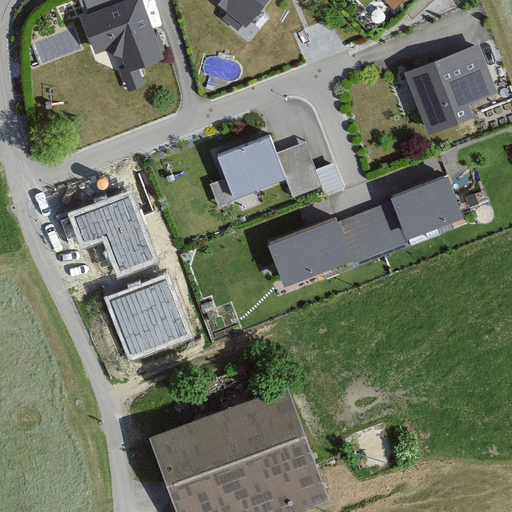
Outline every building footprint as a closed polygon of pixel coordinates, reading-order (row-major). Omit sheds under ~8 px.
[(100,54),(114,50),(127,59),(132,71),(125,74),(131,93),(147,87),(142,71),(166,63),(144,0),(137,0),(127,4),(125,0),(85,0),(92,18),(87,19),(100,54)] [(209,0),(222,10),(218,16),(239,32),(245,25),(251,29),(273,0),(209,0)] [(409,0),(381,0),(380,1),(396,15),(409,0)] [(409,73),(431,135),(479,117),(475,106),(500,96),(482,46),(409,73)] [(278,152),(270,132),(218,154),(228,177),(212,183),(221,204),(286,177),(294,195),(323,183),(305,140),(278,152)] [(452,176),(395,199),(412,241),(468,218),(452,176)] [(106,240),(118,275),(156,262),(131,188),(66,211),(79,249),(106,240)] [(393,232),(382,207),(345,223),(343,217),(273,246),(289,286),(324,272),(326,276),(406,243),(400,229),(393,232)] [(168,276),(106,299),(130,361),(191,338),(168,276)] [(192,426),(153,440),(179,511),(304,511),(333,501),(291,388),(267,396),(256,366),(180,394),(192,426)]
